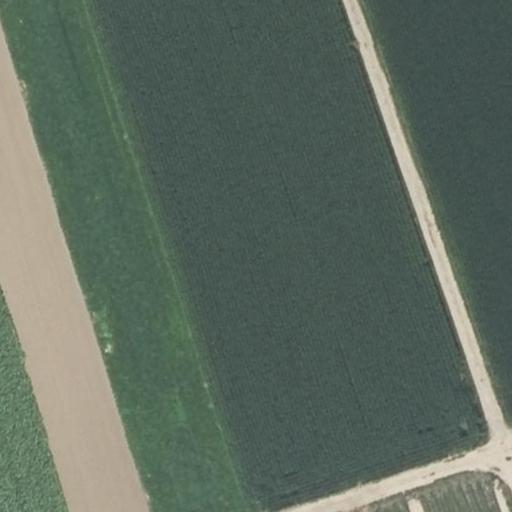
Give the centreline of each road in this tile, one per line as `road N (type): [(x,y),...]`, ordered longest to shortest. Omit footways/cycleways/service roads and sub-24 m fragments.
road 1 (track): [(350,0),(511,457)]
road 2 (track): [(322,511),(511,454)]
